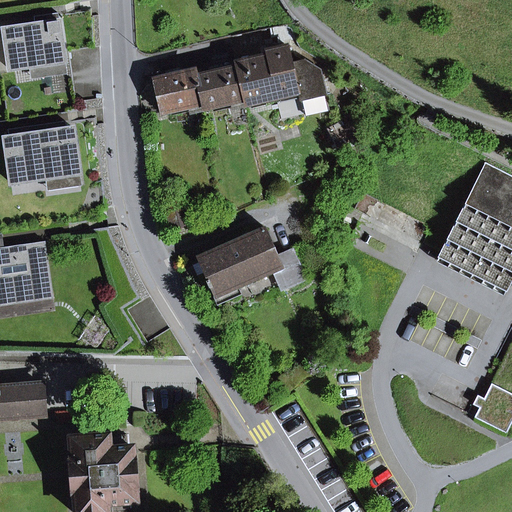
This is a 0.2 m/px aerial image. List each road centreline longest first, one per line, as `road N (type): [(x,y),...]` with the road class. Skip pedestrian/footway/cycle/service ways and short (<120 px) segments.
road 1 (residential): [(119,0),(139,218),(174,295),(311,511)]
road 2 (residential): [(289,0),(350,53),(448,108),(511,132)]
